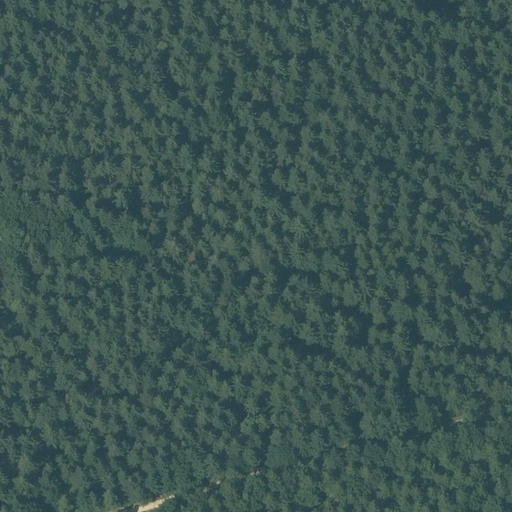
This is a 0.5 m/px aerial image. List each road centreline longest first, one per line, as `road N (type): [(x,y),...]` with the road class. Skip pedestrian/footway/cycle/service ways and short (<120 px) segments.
road 1 (track): [(511,408),(115,511)]
road 2 (unknown): [(511,425),(157,511)]
